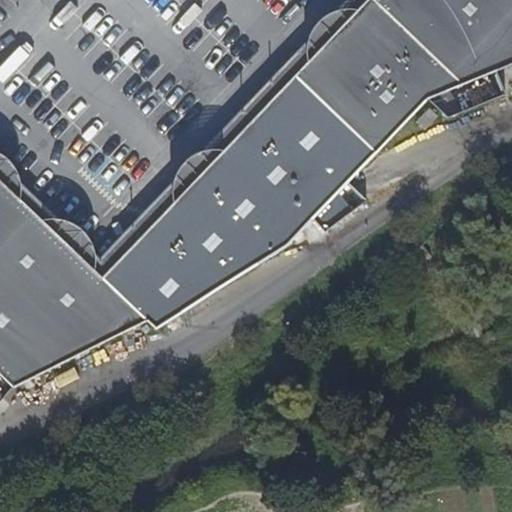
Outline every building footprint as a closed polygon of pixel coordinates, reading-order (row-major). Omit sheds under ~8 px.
[(511,0),(366,0),(102,276),(67,243),(0,179),(0,375),(13,388),(147,321),(155,329),(288,245),(312,221),(349,183),(428,100),(497,72),(511,65),(511,0)] [(507,95),(497,72),(428,100),(448,119),(507,95)] [(438,117),(430,109),(418,121),(425,130),(438,117)] [(351,185),(349,183),(312,221),(325,232),(368,201),(351,185)] [(0,401),(13,388),(0,375),(0,401)]
